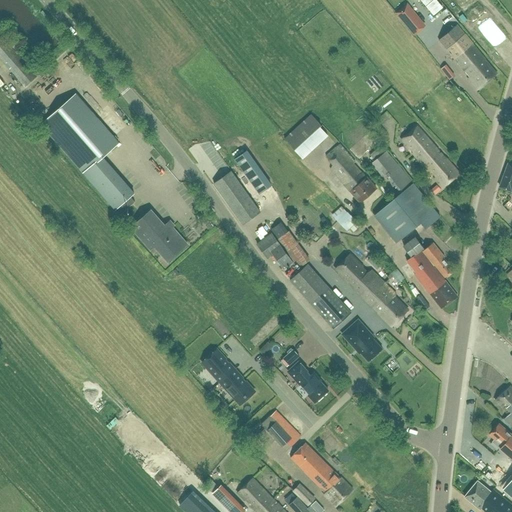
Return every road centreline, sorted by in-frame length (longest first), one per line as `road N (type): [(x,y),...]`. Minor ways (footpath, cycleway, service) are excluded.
road 1 (tertiary): [(448,443),(402,428),(47,0)]
road 2 (tertiary): [(448,443),(471,267),(511,97)]
road 3 (unknown): [(463,324),(432,311),(339,188)]
road 4 (unknown): [(455,385),(320,264)]
